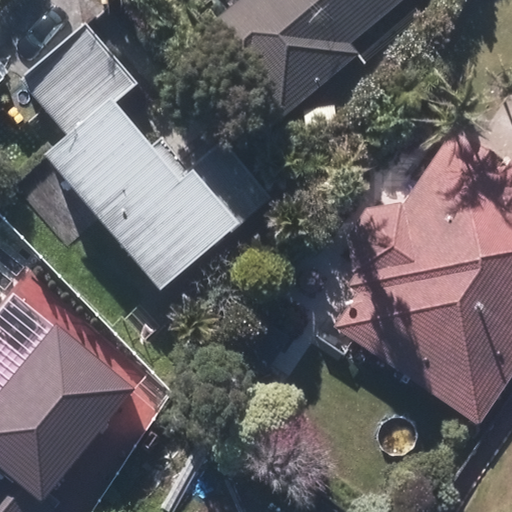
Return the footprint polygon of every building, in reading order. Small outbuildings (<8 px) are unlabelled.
[(245,90),(273,122),(350,55),(347,51),(342,45),(394,0),(242,0),(228,13),(212,26),(193,42),(238,96),(245,90)] [(40,167),(157,302),(269,205),(222,150),(175,191),(109,115),(136,91),(83,33),(18,89),(66,143),(40,167)] [(303,116),(306,150),(339,147),(335,112),(303,116)] [(334,339),(478,434),(511,384),(511,165),(510,164),(504,174),(499,170),(502,166),(476,149),(471,155),(452,141),(400,220),(385,211),(368,214),(342,252),(348,278),(354,283),(348,293),(359,301),(334,339)] [(0,511),(47,511),(40,506),(129,402),(54,338),(0,399),(0,511)]
